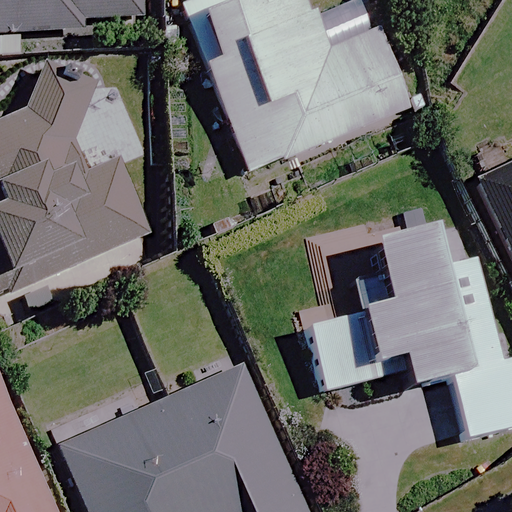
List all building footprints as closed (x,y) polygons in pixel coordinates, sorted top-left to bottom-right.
[(0,0),(0,39),(62,37),(75,36),(74,28),(134,25),(133,0),(0,0)] [(290,0),(269,9),(266,0),(202,0),(172,12),(238,181),(401,116),(370,37),(316,58),(292,0),(290,0)] [(89,86),(32,72),(16,119),(0,126),(0,295),(65,268),(67,272),(142,241),(109,164),(76,178),(64,150),(89,86)] [(511,164),(465,186),(511,284),(511,164)] [(361,251),(369,288),(345,294),(352,322),(298,334),(313,399),(392,381),(396,398),(442,387),(456,446),(511,433),(511,400),(504,365),(490,368),(466,266),(427,275),(418,238),(361,251)] [(296,511),(234,373),(50,455),(75,511),(296,511)] [(44,511),(0,406),(0,511),(44,511)]
